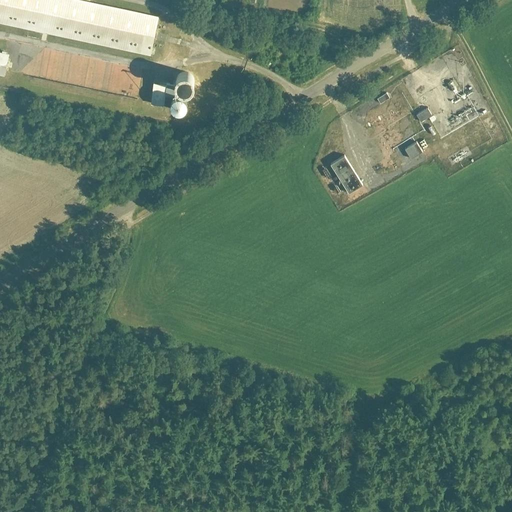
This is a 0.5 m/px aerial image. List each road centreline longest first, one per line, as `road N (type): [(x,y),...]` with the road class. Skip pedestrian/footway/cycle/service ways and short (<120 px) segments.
road 1 (tertiary): [(459,0),(0,285)]
road 2 (unknown): [(333,82),(188,45)]
road 3 (track): [(444,10),(511,135)]
